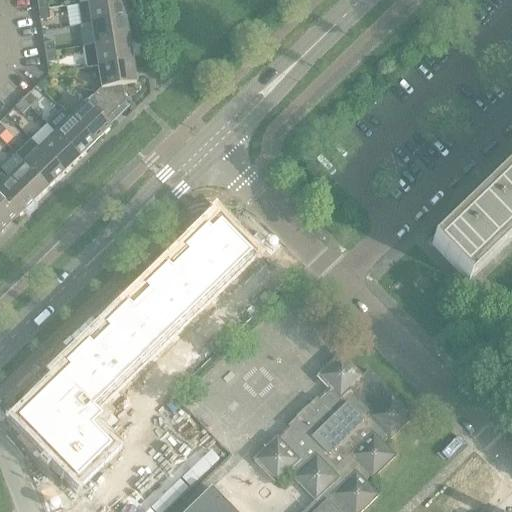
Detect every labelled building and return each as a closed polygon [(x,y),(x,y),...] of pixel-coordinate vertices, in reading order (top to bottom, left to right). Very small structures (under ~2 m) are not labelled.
[(124,19),(121,0),(108,0),(87,4),(80,5),(77,5),(80,27),(90,25),(124,19)] [(47,11),(46,1),(37,2),(38,12),(47,11)] [(49,20),(47,11),(38,12),(40,22),(49,20)] [(128,41),(124,19),(90,25),(93,47),(128,41)] [(128,41),(93,47),(84,48),(87,70),(97,68),(131,62),(128,41)] [(54,53),(52,44),(43,45),(45,55),(54,53)] [(55,63),(54,53),(45,55),(46,64),(55,63)] [(124,104),(121,89),(135,86),(131,62),(97,68),(100,90),(95,96),(120,120),(130,110),(124,104)] [(36,102),(30,95),(23,102),(29,108),(36,102)] [(120,120),(95,96),(71,119),(96,144),(109,130),(120,120)] [(29,108),(23,102),(16,108),(22,115),(29,108)] [(96,144),(71,119),(62,110),(46,126),(55,134),(79,160),(96,144)] [(79,160),(55,134),(46,126),(31,141),(39,149),(64,174),(79,160)] [(64,174),(39,149),(31,141),(15,156),(24,164),(48,189),(64,174)] [(48,189),(24,164),(8,180),(32,205),(48,189)] [(327,179),(312,164),(305,171),(320,186),(327,179)] [(467,285),(511,240),(511,171),(432,249),(467,285)] [(32,205),(8,180),(0,187),(0,205),(15,221),(32,205)] [(0,235),(0,236),(8,228),(15,221),(0,205),(0,235)] [(36,403),(17,421),(44,449),(56,462),(77,483),(111,449),(97,435),(94,431),(105,420),(94,409),(151,354),(251,258),(252,257),(250,256),(219,225),(210,233),(206,229),(184,252),(188,256),(171,272),(167,268),(144,290),(148,294),(131,311),(127,307),(56,376),(60,380),(36,403)] [(363,511),(378,497),(365,483),(370,478),(372,481),(396,458),(382,443),(387,439),(390,441),(414,418),(368,372),(363,377),(340,354),(317,377),(331,392),(319,402),(317,400),(288,427),(291,430),(280,441),(277,438),(253,461),(276,485),(290,471),(295,476),(292,479),(314,502),(304,511),(232,511),(211,490),(188,511),(363,511)]
